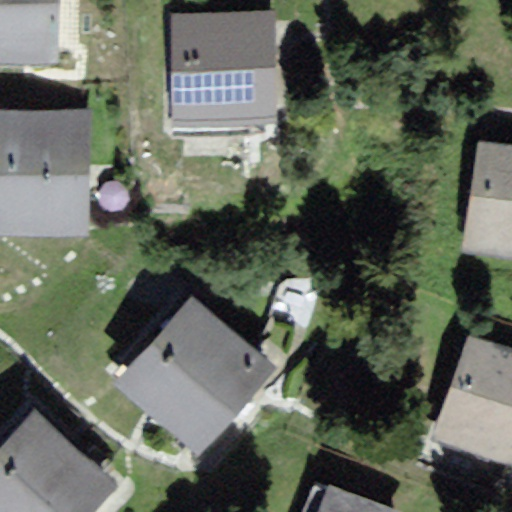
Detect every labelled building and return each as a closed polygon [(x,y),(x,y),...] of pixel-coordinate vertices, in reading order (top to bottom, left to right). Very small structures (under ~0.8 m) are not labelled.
[(48,0),(0,0),(0,59),(47,61),(48,0)] [(263,17),(164,15),(162,115),(262,116),(263,17)] [(88,117),(0,115),(0,232),(86,233),(88,117)] [(511,148),(484,143),(462,246),(511,257),(511,148)] [(176,299),(104,381),(186,452),(258,369),(176,299)] [(511,357),(463,340),(429,435),(509,464),(511,456),(511,357)] [(75,511),(96,487),(9,418),(0,428),(0,511),(75,511)] [(375,511),(316,492),(309,511),(375,511)]
